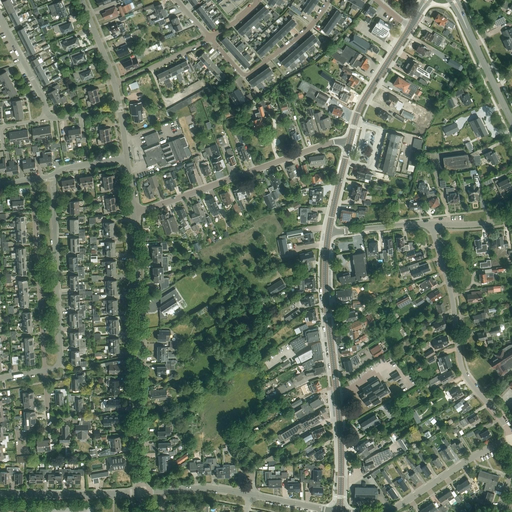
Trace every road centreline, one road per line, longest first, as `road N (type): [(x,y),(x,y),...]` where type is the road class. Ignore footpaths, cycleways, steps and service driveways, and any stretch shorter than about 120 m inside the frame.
road 1 (tertiary): [(339,511),(328,231)]
road 2 (unclassified): [(141,492),(134,214)]
road 3 (residential): [(511,440),(463,373),(430,224)]
road 4 (residential): [(134,214),(349,142)]
road 5 (residential): [(45,371),(58,367),(60,355),(54,194),(36,190),(33,199)]
road 6 (residential): [(45,371),(33,199)]
road 7 (residential): [(210,38),(248,75),(308,30),(329,0)]
road 8 (unclassified): [(389,511),(511,440)]
road 9 (unclassified): [(0,494),(141,492)]
road 10 (secondary): [(511,120),(453,0)]
road 11 (tertiary): [(349,142),(360,106),(410,27)]
road 12 (residential): [(0,184),(127,158)]
